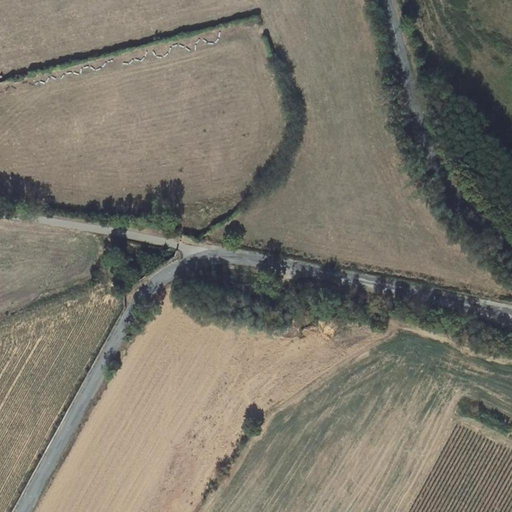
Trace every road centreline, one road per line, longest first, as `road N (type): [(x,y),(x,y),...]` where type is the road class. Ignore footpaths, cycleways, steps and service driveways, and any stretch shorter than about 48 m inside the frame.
road 1 (tertiary): [(511,315),(217,251),(172,270),(138,302),(20,511)]
road 2 (unknown): [(244,0),(264,69),(260,114),(232,160),(163,209),(143,239)]
road 3 (tertiary): [(386,0),(437,169),(511,247)]
